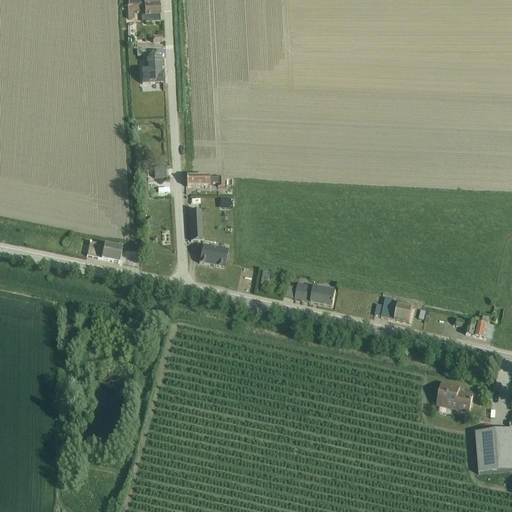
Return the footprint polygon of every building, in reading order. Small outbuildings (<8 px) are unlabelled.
[(159,6),(129,8),(127,8),(129,21),(134,21),(133,13),(144,12),(145,24),(160,23),(159,6)] [(147,71),(141,72),(142,85),(163,84),(163,75),(162,75),(161,59),(147,60),(147,71)] [(165,169),(154,170),(154,180),(166,179),(165,169)] [(189,178),(186,179),(187,188),(212,188),(212,185),(217,185),(217,188),(225,188),(224,177),(189,178)] [(201,213),(189,213),(191,243),(203,243),(201,213)] [(90,245),(87,259),(119,266),(123,251),(104,247),(90,245)] [(200,261),(199,265),(225,270),(226,264),(228,253),(203,247),(200,261)] [(264,273),(262,285),(269,286),(271,274),(264,273)] [(298,291),(295,302),(333,310),(336,294),(298,286),(298,291)] [(295,302),(298,291),(286,288),(284,299),(295,302)] [(378,307),(375,318),(382,319),(382,320),(410,326),(413,309),(407,308),(407,304),(402,303),(401,306),(394,305),(394,302),(382,300),(381,305),(384,306),(384,308),(378,307)] [(479,319),(475,339),(485,341),(488,327),(490,320),(483,318),(483,320),(479,319)] [(475,339),(479,319),(475,319),(474,324),(455,321),(453,327),(456,327),(456,329),(464,330),(464,333),(467,334),(466,337),(475,339)] [(488,327),(485,341),(492,342),(495,329),(488,327)] [(442,385),(437,409),(470,416),(473,398),(459,395),(460,389),(442,385)] [(65,414),(63,419),(68,420),(67,421),(69,422),(76,424),(78,416),(69,414),(69,415),(65,414)] [(511,431),(476,435),(479,476),(511,472),(511,431)]
